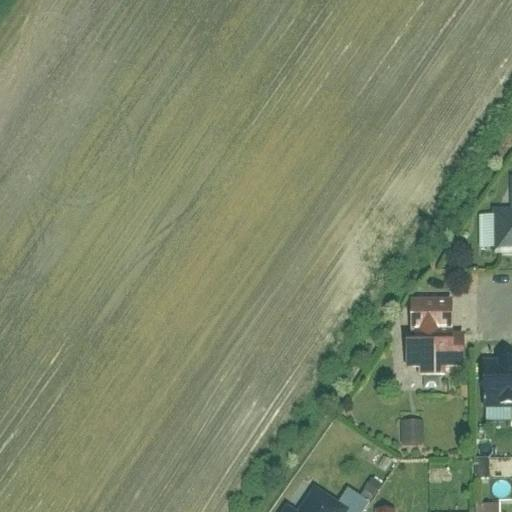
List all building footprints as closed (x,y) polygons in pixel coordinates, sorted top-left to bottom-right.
[(511,181),(511,210),(493,210),(493,256),(511,256),(511,181)] [(412,300),(412,329),(451,329),(451,300),(412,300)] [(454,332),(409,331),(409,335),(406,335),(406,369),(420,369),(420,378),(447,378),(447,369),(464,369),(465,335),(454,335),(454,332)] [(511,360),(485,360),(486,409),(511,408),(511,360)] [(402,449),(424,448),(423,423),(401,424),(402,449)] [(316,489),(301,511),(294,511),(286,506),(281,511),(346,511),(348,510),(316,489)]
